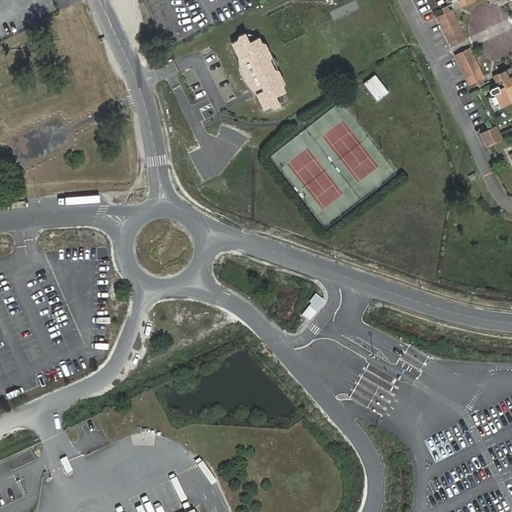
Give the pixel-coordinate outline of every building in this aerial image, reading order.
[(467,39),(453,9),(450,10),(448,5),(442,8),(445,13),(438,16),(451,46),(467,39)] [(283,81),(265,42),(261,41),(258,36),(249,41),(244,32),(238,34),(237,39),(231,42),(238,58),(239,68),(240,73),(244,82),(250,89),(255,94),(262,109),(269,105),(273,107),(279,104),(275,94),(285,90),(282,85),(283,81)] [(484,77),(471,47),(455,54),(468,85),(477,81),(479,86),(485,83),(483,78),(484,77)] [(501,106),(511,101),(511,74),(509,76),(506,69),(499,73),(502,79),(490,84),(492,87),(490,88),(490,90),(490,92),(491,94),(492,94),(493,94),(495,94),(501,107),(501,106)] [(375,100),(387,91),(373,73),(362,82),(375,100)] [(503,138),(497,125),(481,132),(487,146),(503,138)]
